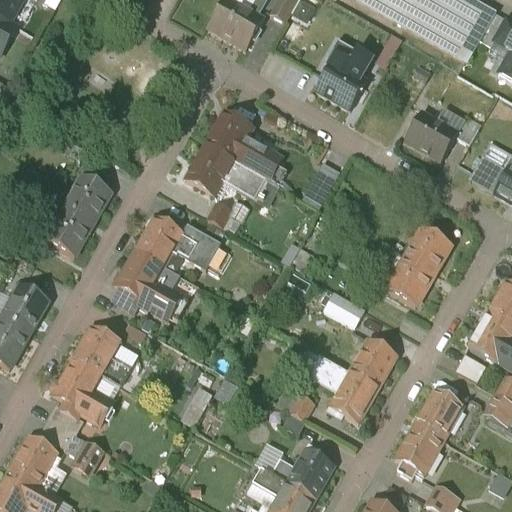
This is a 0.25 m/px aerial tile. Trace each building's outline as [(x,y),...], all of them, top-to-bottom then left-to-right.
[(0,0),(0,25),(7,30),(7,28),(23,0),(0,0)] [(227,0),(208,34),(223,43),(223,42),(244,54),(244,55),(245,56),(263,25),(245,15),(253,0),(227,0)] [(299,0),(281,0),(270,20),(284,28),(299,0)] [(495,18),(463,0),(347,0),(405,33),(466,68),(478,47),(481,42),(491,25),(495,20),(495,18)] [(491,25),(481,42),(478,47),(490,54),(496,44),(506,26),(495,20),(491,25)] [(7,30),(0,25),(0,61),(16,33),(7,28),(7,30)] [(511,28),(507,26),(506,26),(496,44),(511,53),(511,28)] [(402,46),(392,40),(375,68),(385,74),(402,46)] [(325,67),(330,70),(331,68),(355,82),(357,77),(362,80),(371,65),(337,46),(325,67)] [(511,56),(506,66),(505,66),(498,77),(511,85),(511,56)] [(355,82),(331,68),(330,70),(315,97),(350,117),(366,88),(355,82)] [(429,80),(417,73),(412,81),(424,88),(429,80)] [(0,88),(0,109),(9,94),(0,88)] [(253,134),(224,118),(205,151),(279,193),(287,178),(278,173),(282,167),(251,149),(250,151),(245,148),(253,134)] [(457,139),(421,118),(404,147),(440,168),(455,143),(458,139),(457,139)] [(466,122),(457,139),(458,139),(455,143),(469,151),(481,130),(466,122)] [(279,193),(205,151),(185,185),(214,202),(222,187),(223,188),(224,186),(227,180),(232,183),(228,191),(255,206),(266,187),(278,194),(279,193)] [(507,178),(483,164),(484,163),(482,163),(469,186),(470,186),(471,184),(495,198),(494,200),(511,210),(511,172),(511,171),(507,178)] [(325,171),(305,206),(319,214),(339,179),(325,171)] [(109,201),(80,184),(61,216),(91,233),(109,201)] [(217,208),(207,225),(228,237),(235,225),(228,222),(231,216),(217,208)] [(91,233),(61,216),(43,249),(72,266),(91,233)] [(181,239),(154,223),(135,257),(163,273),(172,257),(205,276),(221,249),(186,230),(181,239)] [(451,251),(421,234),(404,265),(433,282),(451,251)] [(163,273),(135,257),(115,290),(144,307),(144,306),(154,290),(163,273)] [(433,282),(404,265),(386,295),(416,312),(433,282)] [(511,289),(506,286),(487,320),(511,333),(511,289)] [(49,307),(20,290),(0,325),(29,341),(49,307)] [(175,302),(154,290),(144,306),(165,318),(175,302)] [(511,342),(511,333),(487,320),(468,354),(464,360),(465,361),(469,354),(497,371),(498,369),(511,376),(511,345),(511,342)] [(29,341),(0,325),(0,370),(9,376),(29,341)] [(125,342),(143,348),(147,336),(129,330),(125,342)] [(91,333),(72,366),(101,383),(110,366),(120,349),(91,333)] [(396,362),(368,345),(348,379),(377,396),(396,362)] [(465,361),(464,360),(454,377),(475,389),(485,372),(465,361)] [(348,379),(320,363),(308,383),(337,399),(348,379)] [(101,383),(72,366),(60,387),(59,387),(53,389),(51,394),(52,399),(53,400),(52,401),(64,407),(60,414),(77,424),(79,420),(100,431),(110,414),(89,402),(101,383)] [(129,377),(110,366),(101,383),(119,394),(129,377)] [(197,373),(192,390),(210,395),(214,378),(197,373)] [(377,396),(348,379),(337,399),(329,413),(357,430),(377,396)] [(511,384),(506,381),(495,400),(510,409),(511,406),(511,384)] [(197,392),(180,425),(195,432),(211,399),(197,392)] [(314,409),(285,393),(275,411),(289,418),(289,419),(303,427),(314,409)] [(462,413),(434,397),(415,430),(443,447),(462,413)] [(511,410),(510,409),(495,400),(485,419),(506,431),(511,420),(511,410)] [(60,414),(55,411),(47,425),(75,441),(83,427),(60,414)] [(75,441),(47,425),(38,440),(65,456),(65,457),(75,441)] [(443,447),(415,430),(396,464),(403,468),(397,478),(411,486),(417,476),(424,480),(443,447)] [(75,441),(65,457),(77,464),(72,472),(88,481),(93,473),(91,472),(100,456),(75,441)] [(28,443),(9,476),(38,493),(57,459),(28,443)] [(334,472),(305,455),(294,475),(286,488),(286,489),(314,506),(334,472)] [(294,475),(280,467),(272,481),(286,488),(294,475)] [(272,481),(260,474),(252,488),(278,503),(286,489),(286,488),(272,481)] [(38,493),(9,476),(0,492),(0,511),(57,511),(61,506),(38,493)] [(511,487),(511,485),(498,478),(491,492),(505,500),(511,487)] [(310,511),(314,506),(286,489),(278,503),(275,507),(272,511),(310,511)] [(407,501),(389,491),(384,500),(402,510),(407,501)] [(454,511),(458,505),(435,492),(426,510),(429,511),(454,511)]
